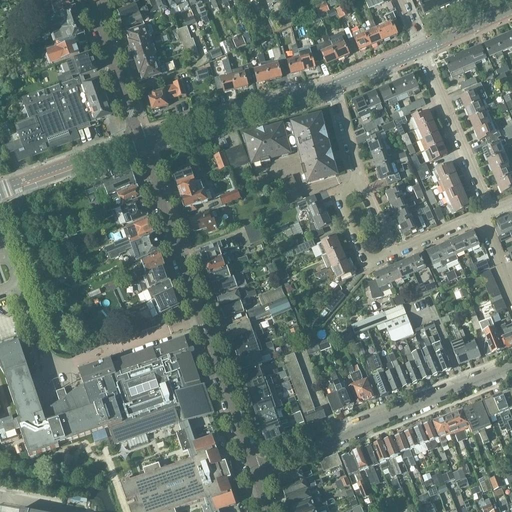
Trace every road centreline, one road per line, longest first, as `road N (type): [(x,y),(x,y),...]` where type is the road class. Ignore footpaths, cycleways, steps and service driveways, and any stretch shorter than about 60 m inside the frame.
road 1 (residential): [(255,469),(139,138)]
road 2 (residential): [(255,469),(511,367)]
road 3 (tertiary): [(331,87),(139,138)]
road 4 (residential): [(484,212),(420,50)]
road 5 (tertiary): [(139,138),(0,189)]
road 6 (residential): [(92,0),(139,138)]
